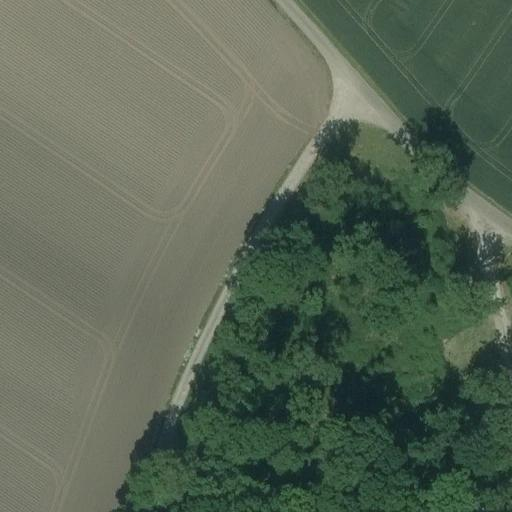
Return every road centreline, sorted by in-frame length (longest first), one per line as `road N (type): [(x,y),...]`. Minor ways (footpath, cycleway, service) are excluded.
road 1 (track): [(358,98),(334,118),(245,258),(189,369),(140,511)]
road 2 (unclassified): [(279,0),(410,150),(511,230)]
